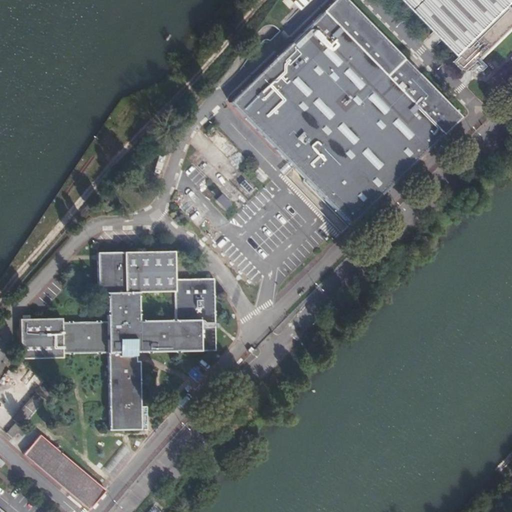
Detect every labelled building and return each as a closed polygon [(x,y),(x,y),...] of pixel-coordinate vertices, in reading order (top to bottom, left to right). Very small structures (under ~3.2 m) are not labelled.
[(458,117),(343,0),(330,0),(225,102),(345,226),(458,117)] [(511,0),(406,0),(460,54),(454,60),(468,74),(511,31),(511,0)] [(222,194),(215,200),(224,210),(232,204),(222,194)] [(59,359),(60,355),(104,354),(106,431),(137,431),(134,353),(213,351),(211,280),(172,279),(171,252),(94,253),(93,294),(103,294),(103,322),(58,323),(58,319),(15,320),(16,360),(59,359)] [(101,493),(36,437),(20,455),(86,511),(101,493)]
